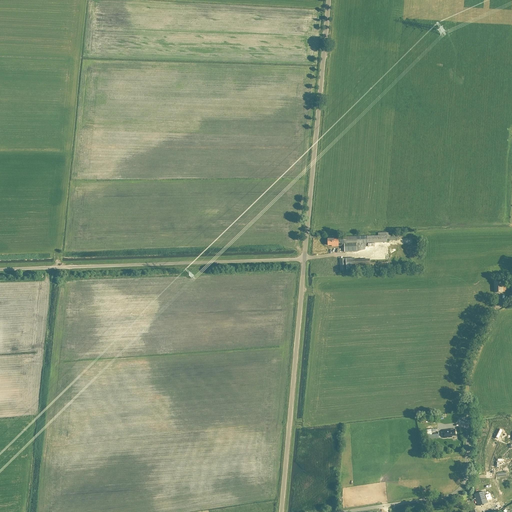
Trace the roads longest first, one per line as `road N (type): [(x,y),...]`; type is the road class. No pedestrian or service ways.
road 1 (unclassified): [(0,270),(304,259)]
road 2 (unclassified): [(304,259),(328,0)]
road 3 (unclassified): [(281,511),(304,259)]
road 4 (unclassified): [(348,511),(457,491),(465,479),(466,416)]
road 5 (track): [(466,416),(471,367),(497,306),(511,305)]
